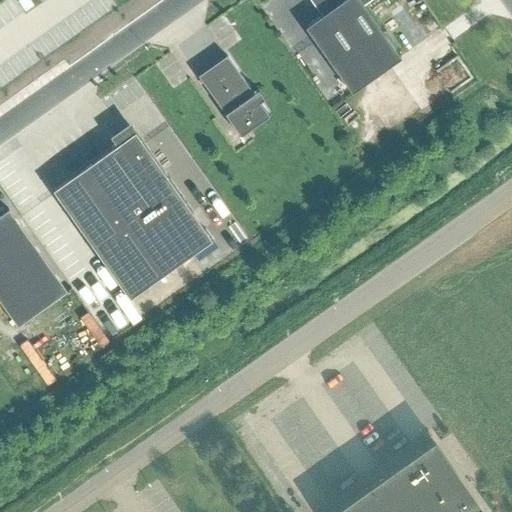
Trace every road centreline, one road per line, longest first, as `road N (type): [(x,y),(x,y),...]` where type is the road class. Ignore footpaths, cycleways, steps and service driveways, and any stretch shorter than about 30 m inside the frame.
road 1 (unclassified): [(511,192),(61,511)]
road 2 (unclassified): [(0,130),(184,0)]
